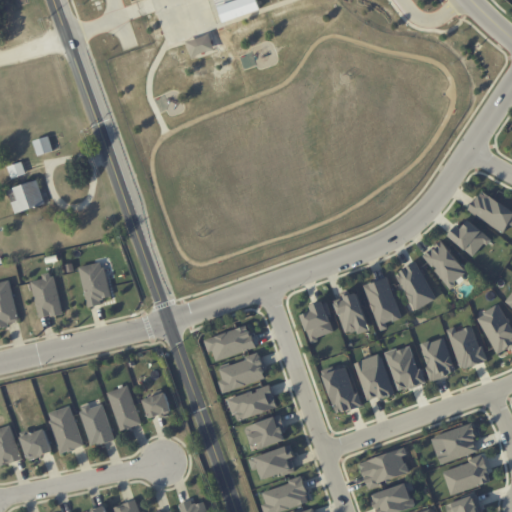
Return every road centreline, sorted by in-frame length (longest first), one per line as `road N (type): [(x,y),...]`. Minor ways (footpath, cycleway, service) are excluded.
road 1 (residential): [(511,81),(424,213),(376,249),(170,325),(0,364)]
road 2 (tertiary): [(237,511),(53,0)]
road 3 (residential): [(344,511),(267,289)]
road 4 (residential): [(511,383),(323,452)]
road 5 (residential): [(163,463),(0,499)]
